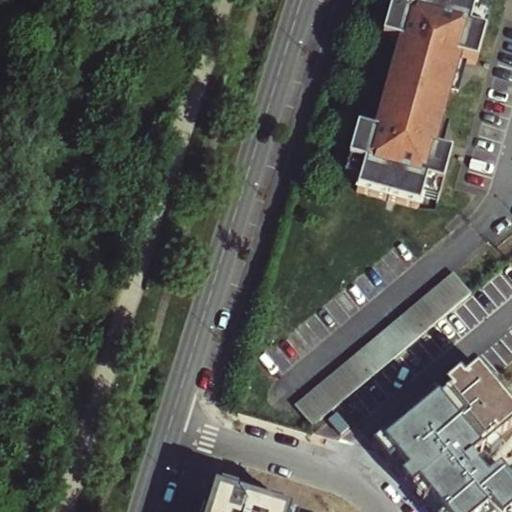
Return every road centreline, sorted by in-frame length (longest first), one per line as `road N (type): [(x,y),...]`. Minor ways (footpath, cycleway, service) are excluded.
road 1 (residential): [(300,0),(169,429)]
road 2 (residential): [(169,429),(340,479),(385,511)]
